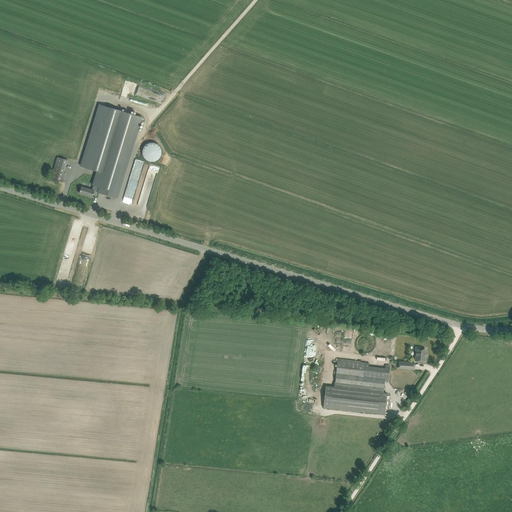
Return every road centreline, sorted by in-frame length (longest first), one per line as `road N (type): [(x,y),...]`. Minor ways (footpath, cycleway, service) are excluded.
road 1 (unclassified): [(511,330),(461,326),(0,188)]
road 2 (track): [(461,326),(341,511)]
